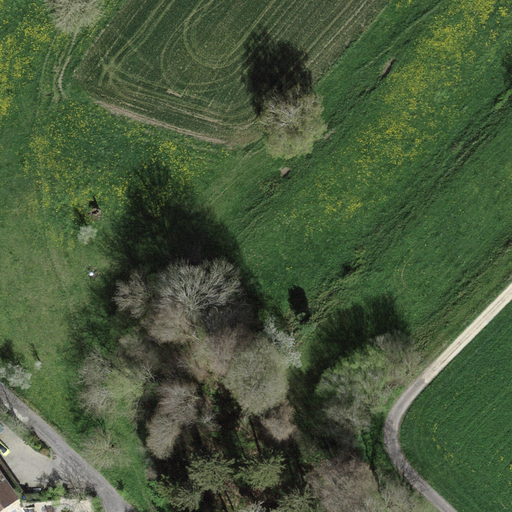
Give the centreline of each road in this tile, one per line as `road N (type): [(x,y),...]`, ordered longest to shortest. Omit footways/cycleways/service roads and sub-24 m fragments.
road 1 (track): [(446,511),(409,477),(390,424),(414,386),(511,285)]
road 2 (residential): [(0,393),(90,477),(114,511)]
